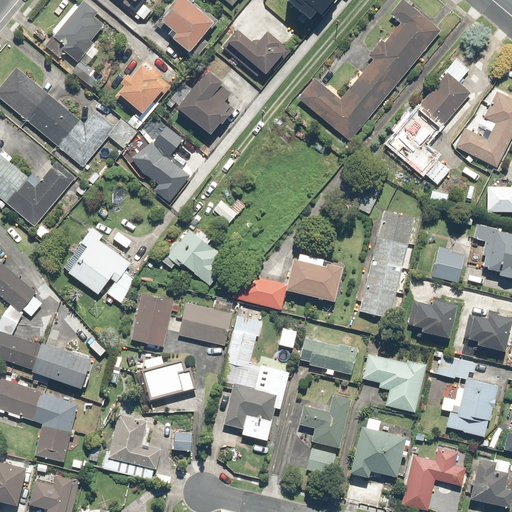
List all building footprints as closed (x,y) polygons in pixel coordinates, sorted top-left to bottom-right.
[(99,10),(87,0),(85,0),(57,32),(68,42),(64,46),(86,65),(102,47),(93,39),(105,24),(95,15),(99,10)] [(196,0),(174,0),(163,16),(176,26),(171,32),(194,48),(218,16),(196,0)] [(293,0),(316,20),(323,12),(327,16),(341,0),(293,0)] [(404,0),(393,14),(402,21),(391,34),(389,32),(371,54),(375,58),(344,96),(318,76),(300,98),(353,141),(443,30),(407,0),(404,0)] [(259,41),(243,27),(231,41),(267,72),(279,58),(283,62),(294,49),(270,28),(259,41)] [(393,129),(396,132),(388,141),(439,185),(452,169),(437,156),(440,152),(429,142),(472,91),(460,81),(471,69),(458,58),(446,72),(447,73),(412,113),(409,110),(393,129)] [(101,74),(89,64),(86,67),(81,62),(73,70),(95,89),(102,81),(98,78),(101,74)] [(121,89),(145,110),(159,94),(163,98),(174,85),(146,62),(135,74),(131,71),(123,80),(126,83),(121,89)] [(0,94),(84,165),(110,135),(124,147),(139,130),(123,116),(116,125),(98,109),(86,123),(19,67),(0,90),(0,94)] [(231,91),(221,84),(225,79),(209,67),(181,106),(216,132),(235,107),(225,99),(231,91)] [(497,166),(511,134),(511,96),(491,86),(483,103),(488,105),(477,128),(468,124),(457,147),(497,166)] [(184,137),(168,124),(155,141),(171,153),(184,137)] [(172,201),(191,176),(164,154),(153,140),(135,158),(146,171),(160,183),(157,189),(172,201)] [(13,156),(0,145),(0,195),(36,226),(78,176),(59,160),(38,184),(10,160),(13,156)] [(489,210),(511,209),(511,186),(489,186),(489,210)] [(449,193),(433,190),(431,198),(448,201),(449,193)] [(224,197),(214,208),(229,222),(239,212),(224,197)] [(408,279),(410,269),(403,268),(416,216),(385,209),(361,308),(392,316),(401,277),(408,279)] [(511,230),(479,222),(475,237),(487,240),(484,254),(488,255),(485,265),(502,270),(501,274),(511,277),(511,230)] [(130,288),(135,278),(125,271),(132,261),(101,238),(105,233),(95,226),(66,266),(101,292),(112,277),(116,281),(109,291),(124,303),(130,293),(130,288)] [(222,251),(191,228),(181,242),(179,240),(164,260),(175,268),(181,260),(213,283),(222,251)] [(460,282),(466,255),(451,251),(452,248),(442,246),(434,275),(460,282)] [(326,262),(327,257),(303,252),(302,257),(296,256),(289,288),(338,298),(345,266),(326,262)] [(0,329),(1,330),(14,334),(26,309),(33,315),(44,302),(36,296),(40,291),(0,257),(0,293),(11,303),(0,323),(0,329)] [(244,301),(283,307),(288,281),(248,274),(244,301)] [(175,300),(143,292),(132,337),(165,345),(175,300)] [(436,303),(420,300),(416,323),(424,324),(423,330),(454,335),(459,300),(437,296),(436,303)] [(235,313),(188,301),(180,334),(226,346),(235,313)] [(491,317),(475,315),(472,337),(481,338),(480,343),(509,347),(511,325),(511,314),(491,311),(491,317)] [(287,393),(282,370),(249,360),(257,334),(237,327),(220,383),(234,388),(224,420),(245,427),(243,433),(267,440),(277,405),(283,407),(287,393)] [(14,334),(1,330),(0,334),(0,357),(83,384),(93,354),(46,339),(44,344),(14,334)] [(337,369),(353,372),(358,349),(306,337),(301,360),(328,366),(326,372),(335,374),(337,369)] [(416,409),(427,364),(409,359),(408,363),(370,353),(365,377),(382,381),(380,387),(391,389),(388,402),(416,409)] [(184,358),(165,364),(162,354),(142,360),(153,399),(174,393),(199,386),(193,365),(186,367),(184,358)] [(442,355),(438,373),(468,380),(470,370),(475,371),(477,362),(442,355)] [(122,365),(112,363),(108,380),(119,382),(122,365)] [(78,404),(0,376),(0,410),(22,418),(23,414),(36,419),(35,422),(44,425),(37,451),(62,460),(78,404)] [(459,389),(448,386),(442,408),(451,410),(448,425),(488,435),(500,384),(470,377),(467,387),(460,385),(459,389)] [(353,398),(334,394),(330,410),(308,404),(303,423),(317,426),(314,440),(340,447),(353,398)] [(121,413),(111,450),(109,450),(104,466),(155,479),(160,458),(163,449),(145,444),(151,421),(121,413)] [(382,419),(367,415),(354,471),(372,475),(374,469),(400,475),(410,435),(380,428),(382,419)] [(194,432),(177,432),(176,450),(194,450),(194,432)] [(99,461),(102,448),(92,446),(89,459),(99,461)] [(459,452),(439,447),(436,460),(414,455),(404,500),(431,507),(438,477),(464,483),(468,467),(456,465),(459,452)] [(338,452),(312,448),(308,469),(334,473),(338,452)] [(510,469),(496,466),(497,460),(482,456),(473,497),(511,505),(511,501),(511,487),(506,486),(510,469)] [(28,464),(0,458),(0,502),(1,503),(2,499),(21,503),(28,464)] [(57,481),(38,476),(33,500),(51,504),(48,511),(72,511),(81,478),(59,472),(57,481)]
